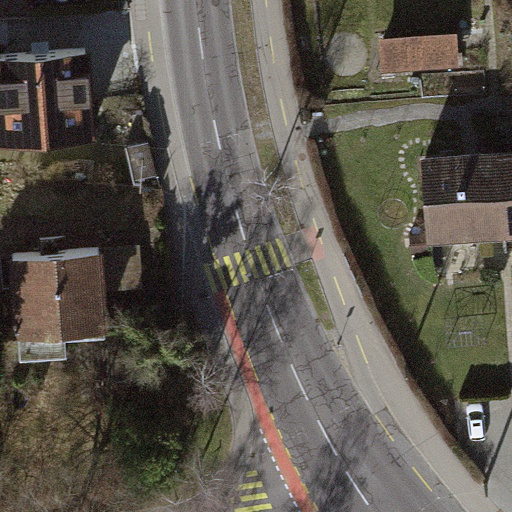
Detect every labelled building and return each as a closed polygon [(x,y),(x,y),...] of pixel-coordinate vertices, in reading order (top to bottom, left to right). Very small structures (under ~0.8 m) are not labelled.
[(465,35),(384,41),(386,72),(467,66),(465,35)] [(95,64),(93,51),(0,58),(0,145),(100,137),(95,64)] [(511,239),(511,149),(499,150),(505,240),(511,239)] [(9,152),(0,150),(0,173),(7,174),(9,152)] [(505,240),(499,150),(428,155),(434,245),(505,240)] [(105,253),(14,259),(21,358),(70,354),(69,336),(111,333),(105,253)]
